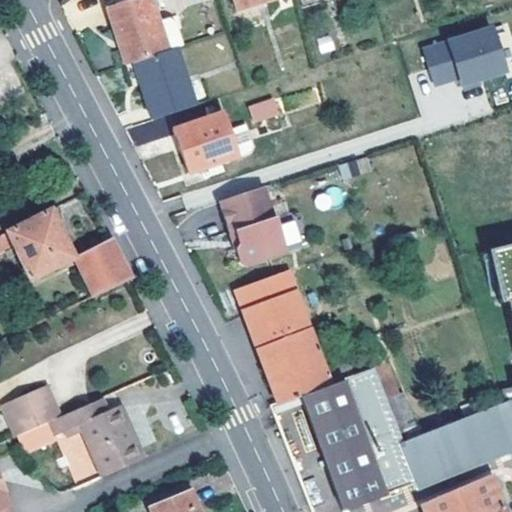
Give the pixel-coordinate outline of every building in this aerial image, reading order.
[(132,63),(167,52),(157,23),(150,0),(133,0),(106,9),(124,66),(132,63)] [(231,0),(235,10),(266,0),(231,0)] [(173,17),(157,23),(167,52),(175,49),(182,46),(173,17)] [(490,28),(422,49),(434,85),(458,78),(460,86),(505,72),(490,28)] [(132,63),(151,119),(193,105),(175,49),(167,52),(132,63)] [(276,112),(272,100),(247,109),(252,120),(276,112)] [(173,130),(188,173),(249,152),(252,147),(244,125),(227,131),(220,114),(173,130)] [(354,161),(339,166),(343,179),(359,174),(355,161),(354,161)] [(261,187),(218,201),(229,233),(234,231),(238,243),(234,249),(238,261),(245,265),(285,251),(274,217),(271,218),(261,187)] [(330,189),(314,197),(320,210),(337,202),(330,189)] [(29,280),(72,258),(49,211),(6,233),(29,280)] [(282,222),(286,245),(301,242),(297,219),(282,222)] [(3,233),(0,235),(0,253),(10,247),(3,233)] [(130,279),(109,239),(72,258),(91,298),(130,279)] [(511,243),(484,250),(497,303),(503,301),(511,339),(511,243)] [(324,370),(287,272),(234,291),(267,379),(277,405),(299,396),(352,375),(347,362),(324,370)] [(384,494),(414,483),(415,487),(510,451),(511,452),(511,387),(500,390),(504,403),(401,442),(398,436),(385,400),(378,382),(371,367),(352,375),(299,396),(342,511),(343,511),(385,496),(384,494)] [(390,377),(378,382),(385,400),(398,394),(390,377)] [(28,409),(8,418),(16,435),(31,428),(57,417),(58,416),(46,387),(23,397),(28,409)] [(398,394),(385,400),(398,436),(416,428),(402,393),(398,394)] [(3,406),(8,418),(28,409),(23,397),(3,406)] [(58,416),(57,417),(31,428),(16,435),(22,450),(53,436),(75,485),(141,455),(119,406),(105,412),(99,398),(58,416)] [(501,511),(488,477),(422,504),(424,511),(501,511)] [(148,509),(149,511),(198,511),(190,491),(148,509)]
